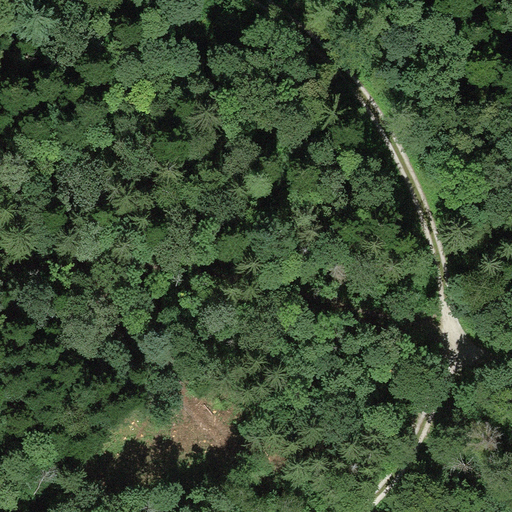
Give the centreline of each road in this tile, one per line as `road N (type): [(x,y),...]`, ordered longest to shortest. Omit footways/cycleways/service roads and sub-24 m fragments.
road 1 (track): [(451,350),(175,270),(0,250)]
road 2 (track): [(265,0),(382,106),(422,194),(451,350)]
road 3 (track): [(451,350),(388,488),(361,511)]
